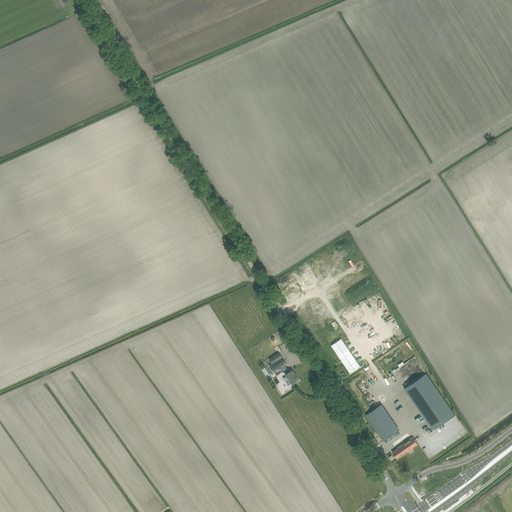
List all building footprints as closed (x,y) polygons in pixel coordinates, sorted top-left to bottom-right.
[(341,339),(332,346),(350,373),(360,367),(341,339)] [(279,353),(269,359),(272,364),(270,366),(274,371),(276,370),(286,363),(279,353)] [(268,379),(271,378),(266,367),(263,369),(268,379)] [(299,379),(296,373),(295,373),(293,369),(292,370),(292,369),(289,371),(289,372),(286,374),(292,384),(293,383),(293,384),(296,382),(295,381),(299,379)] [(427,373),(404,389),(433,430),(455,414),(427,373)] [(368,414),(383,441),(401,431),(386,404),(368,414)] [(399,448),(393,452),(397,458),(418,444),(413,437),(406,442),(398,447),(399,448)]
